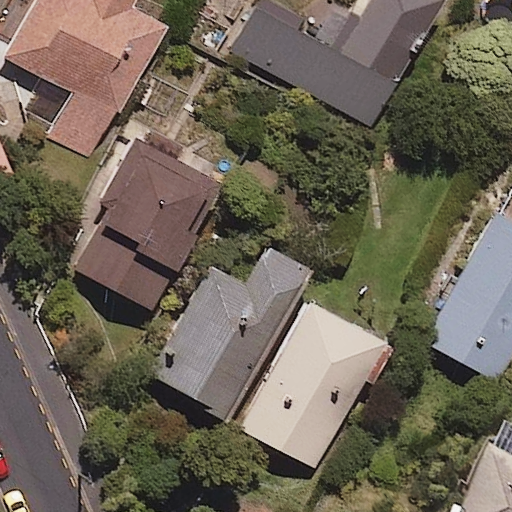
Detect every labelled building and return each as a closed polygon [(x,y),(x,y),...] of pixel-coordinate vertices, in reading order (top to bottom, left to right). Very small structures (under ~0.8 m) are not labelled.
[(18,0),(0,39),(0,52),(71,86),(47,135),(89,155),(158,11),(135,0),(18,0)] [(356,0),(355,3),(349,0),(330,0),(314,32),(289,19),(295,7),(279,0),(250,0),(226,48),(369,120),(428,0),(356,0)] [(194,157),(123,124),(61,260),(145,298),(185,211),(172,205),(194,157)] [(332,184),(268,155),(255,184),(320,213),(332,184)] [(511,208),(486,194),(416,331),(497,373),(511,344),(511,208)] [(296,251),(253,231),(235,269),(200,252),(144,369),(222,406),(296,251)] [(378,325),(297,287),(233,421),(314,460),(378,325)] [(511,511),(511,419),(461,511),(511,511)]
